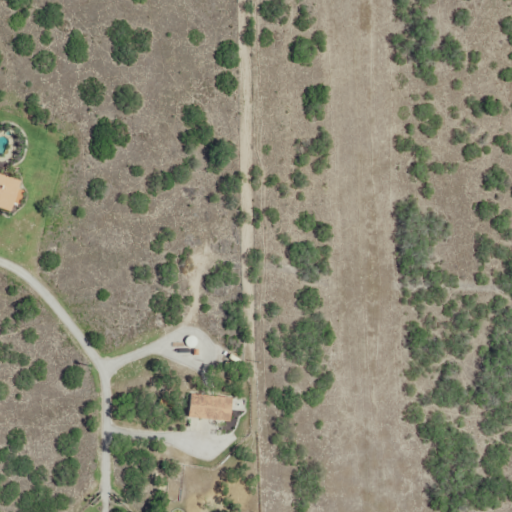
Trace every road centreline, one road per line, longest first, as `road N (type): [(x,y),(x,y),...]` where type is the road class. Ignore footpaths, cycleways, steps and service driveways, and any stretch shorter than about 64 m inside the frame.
road 1 (residential): [(330,265),(330,299),(397,467),(431,511)]
road 2 (residential): [(330,265),(511,268)]
